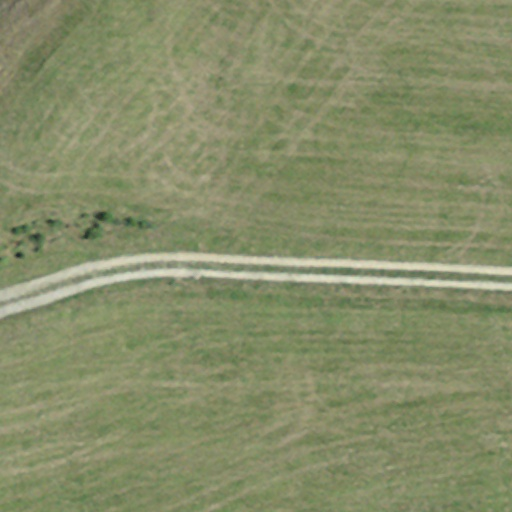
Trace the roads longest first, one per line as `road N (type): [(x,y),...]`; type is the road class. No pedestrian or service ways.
road 1 (track): [(0,299),(131,264),(511,276)]
road 2 (track): [(82,0),(0,88)]
